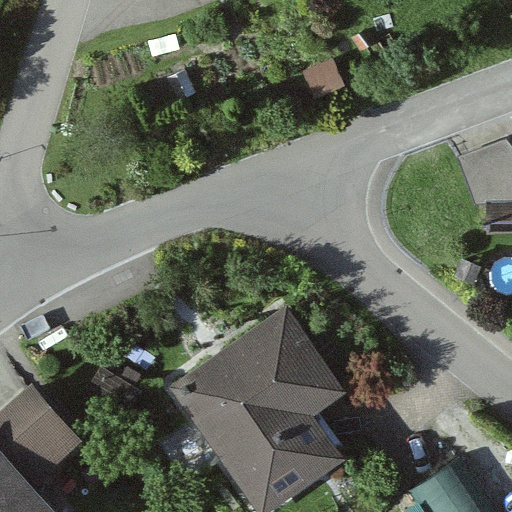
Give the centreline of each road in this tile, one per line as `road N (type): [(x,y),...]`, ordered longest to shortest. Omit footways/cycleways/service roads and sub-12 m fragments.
road 1 (residential): [(263,181),(511,386)]
road 2 (residential): [(263,181),(511,86)]
road 3 (residential): [(35,273),(263,181)]
road 4 (residential): [(77,0),(11,233)]
